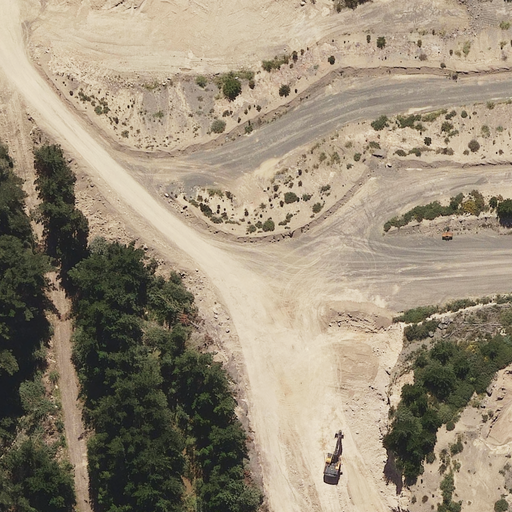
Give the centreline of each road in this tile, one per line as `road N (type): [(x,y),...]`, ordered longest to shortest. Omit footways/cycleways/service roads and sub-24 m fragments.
road 1 (track): [(511,174),(393,194),(285,260),(222,262),(113,173),(23,78),(0,35)]
road 2 (track): [(86,511),(61,300),(13,119),(6,47)]
road 3 (track): [(511,84),(377,100),(187,167),(139,168),(97,156)]
road 4 (track): [(398,0),(252,57),(201,63),(118,57),(0,6)]
road 5 (track): [(222,262),(269,303),(330,511)]
road 6 (track): [(285,260),(511,262)]
road 7 (track): [(511,8),(360,14)]
